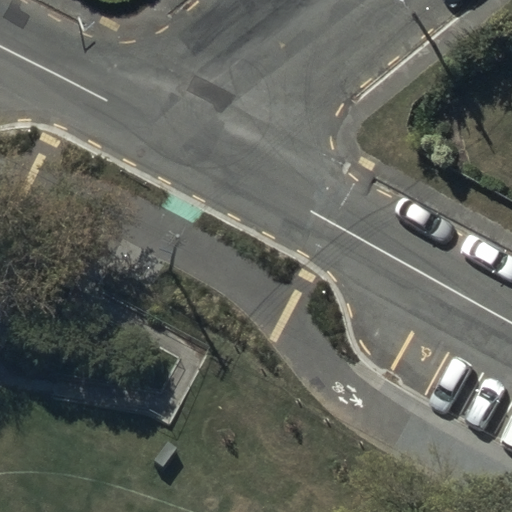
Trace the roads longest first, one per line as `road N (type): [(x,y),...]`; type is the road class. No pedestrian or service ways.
road 1 (unclassified): [(209,153),(511,322)]
road 2 (unclassified): [(0,46),(209,153)]
road 3 (residential): [(343,0),(252,74),(209,153)]
